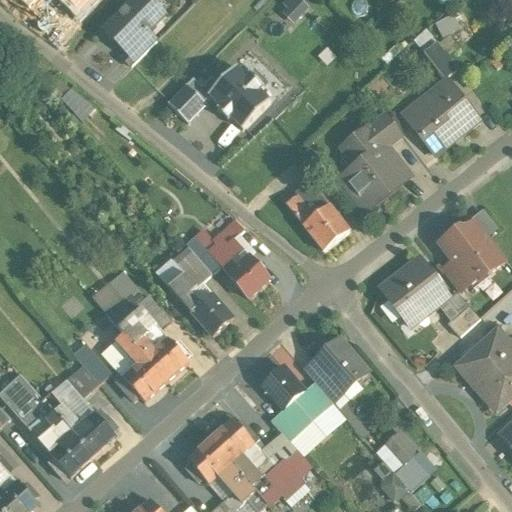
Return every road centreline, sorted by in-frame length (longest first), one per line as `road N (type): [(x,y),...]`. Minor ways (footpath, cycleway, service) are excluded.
road 1 (residential): [(327,290),(181,156),(0,14)]
road 2 (residential): [(74,511),(327,290)]
road 3 (residential): [(511,509),(327,290)]
road 4 (residential): [(327,290),(511,144)]
